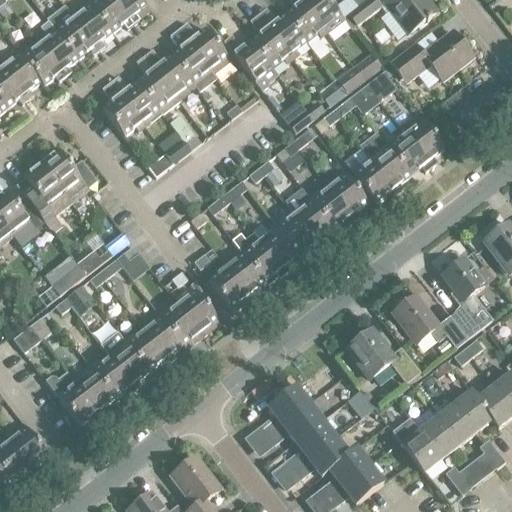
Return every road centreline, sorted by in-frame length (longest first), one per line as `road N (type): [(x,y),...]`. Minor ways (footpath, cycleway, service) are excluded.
road 1 (unclassified): [(197,409),(511,168)]
road 2 (residential): [(0,156),(51,119),(74,123),(76,97),(177,18),(227,0)]
road 3 (unclassified): [(63,511),(197,409)]
road 4 (residential): [(197,409),(277,511)]
